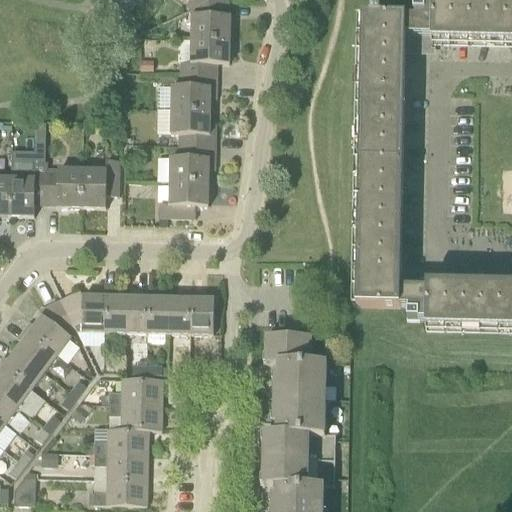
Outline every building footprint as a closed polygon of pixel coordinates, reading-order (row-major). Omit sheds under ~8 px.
[(111,0),(109,3),(128,17),(135,8),(124,0),(111,0)] [(190,0),(194,2),(187,10),(193,14),(221,0),(190,0)] [(192,43),(230,44),(231,20),(229,20),(229,0),(221,0),(193,14),(192,43)] [(511,3),(432,1),(432,8),(433,8),(432,45),(511,46),(511,3)] [(415,17),(415,20),(406,20),(406,53),(426,54),(432,48),(432,45),(433,8),(432,8),(414,8),(414,17),(415,17)] [(357,310),(377,310),(400,311),(401,279),(406,53),(406,20),(363,19),(357,310)] [(181,43),(181,67),(181,79),(217,80),(218,68),(230,69),(230,44),(192,43),(181,43)] [(142,75),(154,75),(154,64),(142,64),(142,75)] [(211,117),(211,105),(217,105),(217,80),(181,79),(180,91),(172,91),(172,115),(211,117)] [(170,113),(170,91),(162,91),(162,113),(170,113)] [(210,128),(211,117),(172,115),(171,140),(179,140),(179,150),(216,151),(216,128),(210,128)] [(35,144),(46,144),(46,127),(35,126),(35,144)] [(170,186),(209,187),(209,174),(216,174),(216,151),(179,150),(179,162),(159,162),(158,186),(170,186)] [(13,155),(13,172),(33,173),(33,155),(13,155)] [(107,201),(119,201),(120,166),(106,166),(106,175),(84,175),(82,212),(107,213),(107,201)] [(35,167),(35,173),(12,173),(12,183),(11,221),(35,221),(35,209),(47,209),(48,174),(48,167),(35,167)] [(82,212),(84,175),(48,174),(47,209),(58,210),(58,212),(82,212)] [(0,220),(11,221),(12,183),(0,182),(0,220)] [(196,211),(209,211),(209,187),(170,186),(170,210),(160,210),(160,222),(168,222),(196,223),(196,211)] [(400,311),(409,311),(409,315),(408,315),(408,324),(425,324),(427,324),(427,287),(427,285),(422,279),(401,279),(400,311)] [(425,332),(511,333),(511,288),(427,287),(427,324),(425,324),(425,332)] [(81,295),(63,304),(61,305),(75,335),(82,332),(82,337),(105,337),(106,295),(96,294),(96,300),(84,300),(81,295)] [(105,337),(127,338),(128,301),(116,301),(116,295),(106,295),(105,337)] [(127,338),(149,338),(150,296),(139,295),(139,301),(128,301),(127,338)] [(150,296),(149,338),(148,350),(165,350),(166,339),(170,339),(171,302),(159,302),(160,296),(150,296)] [(170,339),(192,339),(193,297),(182,296),(182,302),(171,302),(170,339)] [(192,339),(214,340),(215,303),(203,303),(203,297),(193,297),(192,339)] [(36,330),(31,326),(25,334),(58,359),(71,342),(67,339),(75,335),(61,305),(40,315),(43,320),(36,330)] [(23,346),(16,355),(45,377),(58,359),(25,334),(19,342),(23,346)] [(276,368),(276,381),(275,403),(326,404),(327,358),(312,358),(312,342),(267,341),(266,368),(276,368)] [(5,361),(0,367),(0,369),(32,394),(45,377),(16,355),(10,364),(5,361)] [(41,403),(31,395),(32,394),(0,369),(0,396),(19,411),(29,419),(41,403)] [(103,370),(103,379),(119,379),(119,370),(103,370)] [(148,380),(148,371),(147,371),(138,371),(132,371),(132,379),(148,380)] [(148,371),(148,380),(162,380),(162,371),(148,371)] [(176,380),(191,380),(191,371),(176,371),(176,380)] [(191,371),(191,380),(206,380),(206,371),(191,371)] [(163,410),(163,384),(122,383),(122,398),(109,397),(109,399),(109,408),(109,409),(163,410)] [(70,398),(77,404),(86,392),(79,386),(70,398)] [(0,423),(6,428),(19,411),(0,396),(0,423)] [(77,404),(70,398),(61,409),(68,415),(77,404)] [(265,438),(264,455),(264,464),(335,466),(336,440),(325,439),(326,404),(275,403),(274,438),(265,438)] [(72,420),(82,427),(93,413),(87,408),(82,408),(81,410),(80,409),(72,420)] [(163,410),(109,409),(109,421),(122,422),(121,434),(149,435),(162,436),(163,410)] [(9,426),(18,436),(30,426),(21,416),(9,426)] [(45,431),(52,436),(59,426),(52,421),(45,431)] [(52,436),(45,431),(44,431),(39,427),(34,435),(39,439),(35,444),(42,449),(52,436)] [(149,461),(149,435),(121,434),(108,433),(108,448),(87,447),(86,459),(95,459),(149,461)] [(17,466),(24,471),(33,460),(26,454),(17,466)] [(42,456),(42,470),(58,471),(59,457),(42,456)] [(148,486),(149,461),(95,459),(95,471),(107,471),(107,484),(148,486)] [(273,491),(273,503),(272,511),(323,511),(324,491),(335,491),(335,466),(264,464),(264,491),(273,491)] [(24,471),(17,466),(9,477),(16,483),(24,471)] [(15,494),(15,510),(36,510),(36,483),(24,483),(15,494)] [(148,511),(148,486),(107,484),(106,498),(94,498),(94,510),(148,511)] [(0,508),(9,508),(9,493),(1,493),(0,508)]
